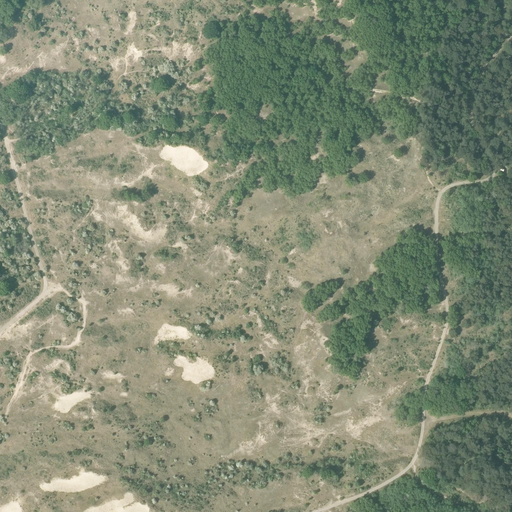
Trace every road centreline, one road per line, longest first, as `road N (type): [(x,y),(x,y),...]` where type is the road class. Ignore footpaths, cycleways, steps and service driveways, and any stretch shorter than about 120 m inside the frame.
road 1 (track): [(412,463),(446,323),(435,241),(441,191)]
road 2 (track): [(441,191),(494,175),(470,105),(485,66),(511,36)]
road 3 (track): [(45,283),(6,142)]
